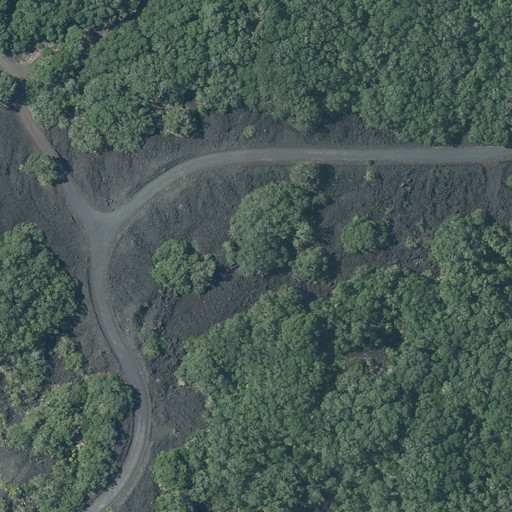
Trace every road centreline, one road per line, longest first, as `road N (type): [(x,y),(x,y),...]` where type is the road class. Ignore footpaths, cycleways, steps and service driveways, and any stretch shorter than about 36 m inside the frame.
road 1 (track): [(107,234),(149,189),(197,161),(511,153)]
road 2 (track): [(94,511),(133,462),(140,435),(133,378),(100,299),(107,234)]
road 3 (track): [(107,234),(29,126),(15,75),(0,59)]
road 4 (track): [(15,75),(98,42),(140,0)]
